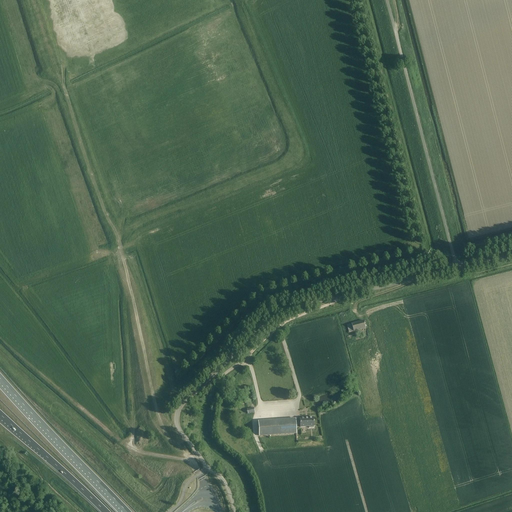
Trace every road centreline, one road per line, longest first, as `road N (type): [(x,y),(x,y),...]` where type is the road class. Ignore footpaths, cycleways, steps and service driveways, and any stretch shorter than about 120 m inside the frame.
road 1 (unclassified): [(456,268),(276,316),(198,389)]
road 2 (unclassified): [(456,268),(386,0)]
road 3 (trunk): [(126,511),(0,378)]
road 4 (trunk): [(0,414),(105,511)]
